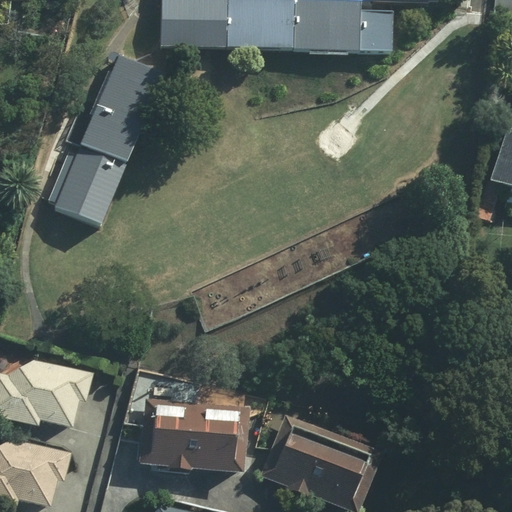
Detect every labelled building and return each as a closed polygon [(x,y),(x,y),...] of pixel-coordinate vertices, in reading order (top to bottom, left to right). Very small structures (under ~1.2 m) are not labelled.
[(368,8),(262,0),(157,0),(153,52),(363,69),(368,8)] [(171,81),(119,57),(47,214),(100,238),(171,81)] [(511,122),(495,179),(511,183),(511,122)] [(98,373),(34,360),(0,371),(0,415),(43,426),(45,417),(79,425),(85,398),(92,399),(98,373)] [(254,406),(149,399),(145,465),(250,472),(254,406)] [(364,511),(388,451),(297,417),(273,478),(363,511),(364,511)] [(77,454),(13,440),(0,444),(0,501),(21,506),(23,497),(57,505),(64,478),(71,480),(77,454)]
